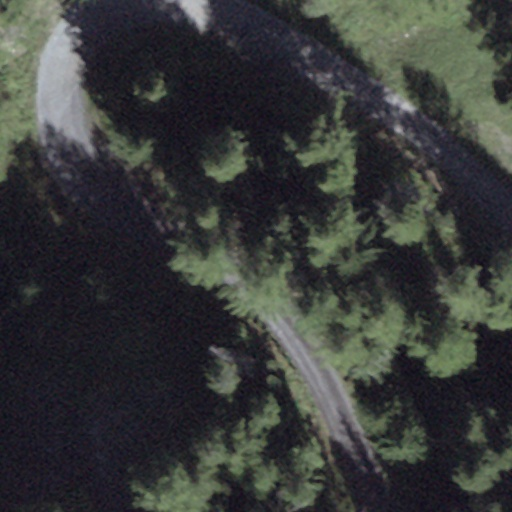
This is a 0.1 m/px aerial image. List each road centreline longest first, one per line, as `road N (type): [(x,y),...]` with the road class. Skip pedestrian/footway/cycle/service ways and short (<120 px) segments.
road 1 (track): [(375,511),(323,373),(281,307),(127,201),(85,160),(65,108),(70,58),(118,8),(158,0)]
road 2 (track): [(215,0),(406,98),(511,196)]
